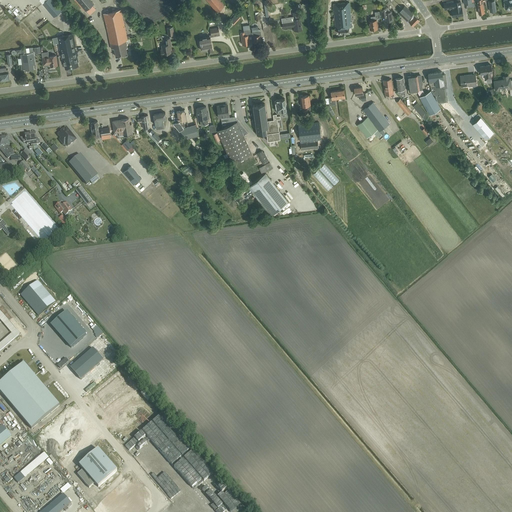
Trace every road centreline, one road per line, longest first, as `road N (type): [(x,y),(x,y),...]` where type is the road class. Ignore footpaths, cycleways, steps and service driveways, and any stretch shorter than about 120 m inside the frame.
road 1 (primary): [(0,124),(438,60)]
road 2 (unclassified): [(0,91),(433,29)]
